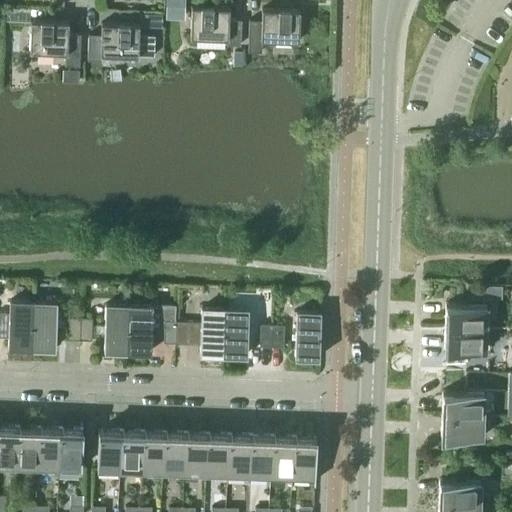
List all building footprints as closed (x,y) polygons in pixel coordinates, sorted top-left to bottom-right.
[(165,0),(166,14),(181,14),(180,0),(165,0)] [(191,5),(190,36),(226,37),(226,43),(240,44),(241,18),(229,17),(229,6),(191,5)] [(249,18),(248,50),(261,50),(262,38),(298,40),(299,9),(262,7),(261,19),(249,18)] [(152,13),(152,25),(162,26),(162,13),(152,13)] [(31,19),(29,50),(66,51),(65,63),(79,64),(80,32),(68,32),(68,20),(31,19)] [(88,32),(87,58),(101,59),(101,53),(138,54),(138,53),(138,33),(139,23),(101,21),(101,33),(88,32)] [(138,33),(138,53),(154,54),(155,33),(138,33)] [(79,68),(63,68),(62,79),(78,79),(79,68)] [(487,281),(487,291),(498,291),(498,281),(487,281)] [(8,345),(31,346),(33,300),(9,299),(8,345)] [(57,301),(33,300),(31,346),(55,347),(57,301)] [(152,304),(129,303),(127,349),(151,350),(151,333),(164,334),(164,340),(175,340),(176,302),(161,301),(160,306),(152,306),(152,304)] [(486,304),(466,303),(445,302),(445,325),(486,326),(486,304)] [(127,349),(129,303),(105,303),(103,348),(127,349)] [(199,352),(223,353),(224,307),(201,306),(199,352)] [(248,308),(224,307),(223,353),(246,354),(248,308)] [(294,355),(319,356),(320,311),(296,309),(294,355)] [(68,338),(79,338),(80,316),(69,316),(68,338)] [(91,338),(92,316),(80,316),(79,338),(91,338)] [(188,342),(188,321),(177,321),(177,342),(188,342)] [(200,321),(188,321),(188,342),(199,342),(200,321)] [(271,345),(272,323),(260,322),(259,344),(271,345)] [(283,345),(284,323),(272,323),(271,345),(283,345)] [(485,348),(486,326),(445,325),(444,347),(485,348)] [(483,392),(463,391),(442,390),(441,413),(482,414),(483,392)] [(482,436),(482,414),(441,413),(441,435),(482,436)] [(0,424),(0,463),(15,464),(17,425),(0,424)] [(17,425),(15,464),(37,464),(38,426),(17,425)] [(38,426),(37,464),(59,465),(60,427),(38,426)] [(60,427),(59,465),(81,466),(82,428),(60,427)] [(97,467),(119,467),(121,429),(98,428),(97,467)] [(121,429),(119,467),(141,468),(142,430),(121,429)] [(142,430),(141,468),(162,469),(164,431),(142,430)] [(164,431),(162,469),(184,470),(185,431),(164,431)] [(185,431),(184,470),(205,471),(207,432),(185,431)] [(207,432),(205,471),(227,471),(228,433),(207,432)] [(228,433),(227,471),(249,472),(250,434),(228,433)] [(272,434),(250,434),(249,472),(270,473),(272,434)] [(272,434),(270,473),(292,474),(293,435),(272,434)] [(293,435),(292,474),(314,475),(316,436),(293,435)] [(480,480),(459,479),(439,478),(438,501),(479,502),(480,480)] [(478,511),(479,502),(438,501),(437,511),(478,511)] [(35,511),(35,504),(22,503),(22,511),(35,511)]
